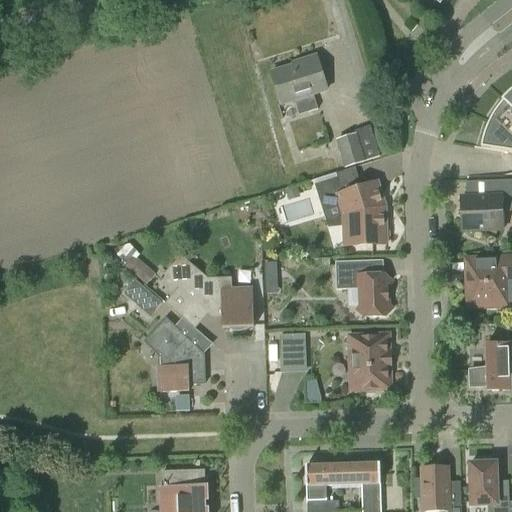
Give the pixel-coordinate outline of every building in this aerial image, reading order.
[(317,111),(313,96),(326,91),(315,58),(300,63),(301,65),(270,75),(280,106),(294,102),(299,116),(317,111)] [(511,94),(507,99),(497,110),(490,122),(484,136),(481,150),(511,155),(511,94)] [(343,169),(379,157),(369,128),(355,132),(356,135),(335,142),(343,169)] [(343,195),(338,179),(315,187),(323,211),(340,206),(343,216),(344,247),(386,246),(385,209),(377,184),(343,195)] [(461,233),(502,231),(501,202),(511,201),(511,181),(488,182),(488,198),(460,199),(461,233)] [(134,257),(126,269),(147,284),(156,273),(134,257)] [(207,281),(181,258),(165,277),(179,288),(164,305),(181,319),(195,303),(212,317),(214,314),(221,314),(222,330),(254,329),(252,291),(230,292),(230,280),(207,281)] [(468,309),(506,308),(506,296),(510,296),(511,295),(511,294),(511,259),(485,260),(486,271),(482,275),(478,275),(475,278),(475,281),(466,281),(468,309)] [(265,264),(267,293),(278,292),(276,263),(265,264)] [(363,277),(363,274),(362,263),(335,264),(336,292),(359,291),(360,308),(356,312),(364,319),(385,318),(392,310),(388,307),(387,287),(391,283),(383,276),(363,277)] [(138,282),(125,296),(151,319),(164,305),(138,282)] [(158,394),(189,393),(189,386),(205,386),(204,357),(166,321),(144,344),(158,357),(159,368),(157,368),(158,394)] [(304,349),(304,337),(280,338),(280,350),(281,350),(303,349),(304,349)] [(352,391),(389,390),(387,338),(350,339),(352,391)] [(511,366),(509,367),(508,345),(486,346),(486,370),(469,372),(470,388),(487,388),(487,393),(509,392),(509,387),(511,386),(511,366)] [(189,411),(189,396),(176,396),(176,411),(189,411)] [(496,493),(495,465),(469,465),(471,507),(487,506),(487,511),(508,511),(508,493),(496,493)] [(380,511),(379,466),(305,468),(307,503),(327,502),(326,488),(361,486),(362,511),(380,511)] [(448,469),(421,470),(422,487),(422,499),(422,511),(461,511),(461,504),(449,504),(448,484),(448,469)] [(163,488),(160,488),(160,511),(208,511),(208,487),(205,487),(204,472),(163,473),(163,488)]
